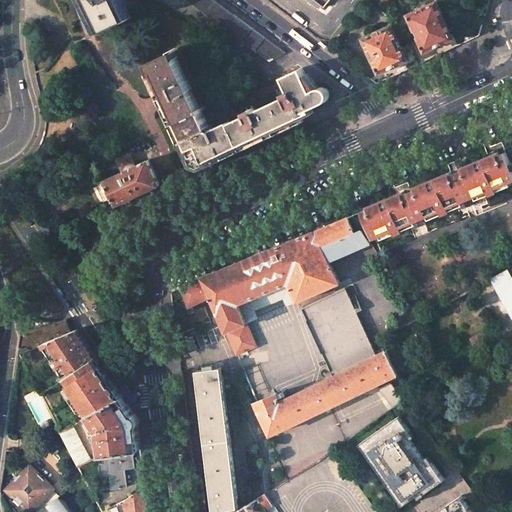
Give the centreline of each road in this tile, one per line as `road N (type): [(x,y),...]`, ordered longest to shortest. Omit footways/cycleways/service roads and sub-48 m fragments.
road 1 (tertiary): [(158,396),(148,289),(166,240),(194,219),(404,121)]
road 2 (residential): [(158,396),(134,392),(0,191)]
road 3 (secondary): [(240,0),(404,121)]
road 4 (secondary): [(0,150),(22,129),(12,0)]
road 5 (residential): [(0,287),(10,330),(0,421)]
